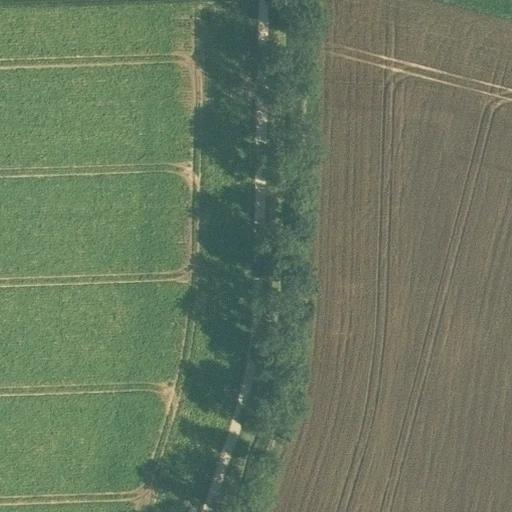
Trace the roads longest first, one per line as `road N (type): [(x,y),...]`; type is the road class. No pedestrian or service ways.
road 1 (track): [(281,0),(265,375),(227,511)]
road 2 (track): [(281,511),(304,440),(323,318),(330,0)]
